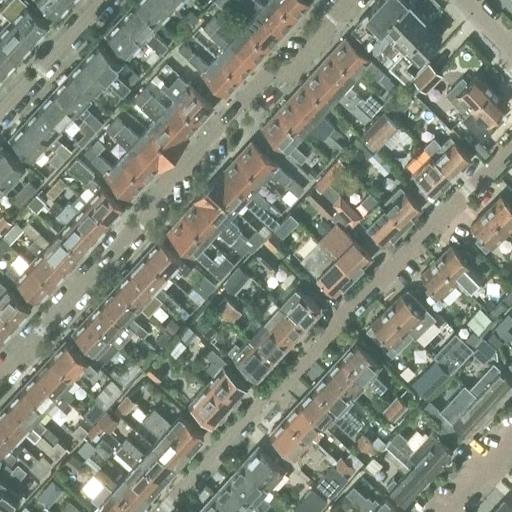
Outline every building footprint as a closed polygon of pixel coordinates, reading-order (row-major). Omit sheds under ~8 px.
[(21,0),(8,0),(0,9),(0,10),(10,20),(33,41),(48,24),(39,16),(40,14),(25,0),(21,0),(22,0),(21,0)] [(39,0),(56,16),(70,0),(39,0)] [(136,0),(135,2),(158,22),(172,7),(164,0),(136,0)] [(243,26),(267,49),(281,34),(256,11),(244,0),(240,0),(236,5),(250,18),(243,26)] [(244,0),(256,11),(281,34),(295,19),(274,0),(266,0),(262,5),(256,0),(244,0)] [(274,0),(295,19),(309,4),(304,0),(274,0)] [(377,0),(352,27),(353,28),(365,39),(363,42),(376,54),(381,48),(382,49),(393,36),(416,11),(405,0),(377,0)] [(158,22),(135,2),(120,18),(143,39),(153,49),(159,54),(167,45),(151,30),(158,22)] [(197,18),(189,11),(183,18),(191,25),(197,18)] [(395,59),(428,23),(417,11),(393,36),(382,49),(381,48),(376,54),(383,61),(388,55),(393,60),(395,59)] [(213,14),(207,21),(254,64),(267,49),(243,26),(235,35),(213,14)] [(143,39),(120,18),(106,33),(129,54),(143,39)] [(176,25),(184,32),(191,25),(183,18),(176,25)] [(0,30),(0,39),(18,57),(33,41),(10,20),(0,30)] [(254,64),(207,21),(202,27),(223,47),(215,56),(240,79),(254,64)] [(428,23),(395,59),(388,66),(405,82),(413,73),(401,63),(410,53),(417,61),(440,35),(428,23)] [(390,92),(397,84),(344,36),(330,52),(345,65),(354,74),(361,66),(390,92)] [(18,57),(0,39),(0,68),(4,72),(18,57)] [(97,42),(83,57),(106,79),(113,86),(123,94),(129,88),(112,72),(120,63),(97,42)] [(240,79),(215,56),(207,64),(187,45),(181,51),(201,71),(226,93),(240,79)] [(159,54),(153,49),(145,58),(151,63),(159,54)] [(330,52),(316,66),(331,80),(341,89),(355,102),(357,100),(371,114),(382,102),(371,92),(364,99),(346,83),(354,74),(345,65),(330,52)] [(106,79),(83,57),(68,74),(91,95),(106,79)] [(428,62),(412,79),(426,92),(442,75),(428,62)] [(303,81),(327,104),(335,94),(364,121),(369,115),(355,102),(341,89),(331,80),(316,66),(303,81)] [(91,95),(68,74),(54,89),(77,110),(87,119),(97,128),(102,121),(83,104),(91,95)] [(462,79),(446,95),(465,115),(472,109),(492,89),(477,74),(467,84),(462,79)] [(212,105),(179,75),(168,86),(164,82),(160,86),(174,98),(198,121),(212,105)] [(303,81),(289,96),(335,138),(341,132),(319,112),(327,104),(303,81)] [(113,86),(109,90),(118,99),(123,94),(113,86)] [(198,121),(174,98),(166,107),(144,87),(138,93),(160,113),(185,136),(185,135),(198,121)] [(77,110),(54,89),(39,105),(62,126),(77,110)] [(492,89),(472,109),(492,129),(501,119),(497,114),(507,104),(492,89)] [(146,128),(173,152),(187,137),(185,135),(185,136),(160,113),(138,93),(133,99),(155,119),(146,128)] [(397,117),(410,102),(399,93),(386,108),(397,117)] [(335,138),(289,96),(276,111),(300,133),(307,125),(336,151),(342,144),(335,138)] [(39,105),(25,121),(48,142),(53,147),(59,140),(54,135),(62,126),(39,105)] [(384,110),(364,130),(379,145),(399,125),(384,110)] [(276,111),(262,126),(264,128),(300,161),(306,154),(292,142),(300,133),(276,111)] [(173,152),(146,128),(139,137),(117,116),(111,123),(133,143),(158,166),(159,167),(165,161),(173,152)] [(97,128),(87,119),(80,128),(88,136),(97,128)] [(48,142),(25,121),(10,138),(32,159),(48,142)] [(111,123),(106,128),(128,149),(120,157),(144,180),(158,166),(133,143),(111,123)] [(379,145),(364,130),(352,142),(384,175),(396,163),(379,145)] [(97,136),(83,151),(106,173),(130,195),(144,180),(120,157),(112,166),(96,152),(105,143),(97,136)] [(424,147),(431,155),(436,160),(452,176),(471,158),(450,137),(441,145),(433,137),(424,147)] [(224,171),(248,193),(262,207),(268,200),(254,187),(270,170),(284,184),(291,177),(251,141),(224,171)] [(55,151),(63,158),(71,150),(63,143),(55,151)] [(0,147),(0,174),(9,183),(24,167),(1,146),(0,147)] [(63,158),(55,151),(48,159),(56,167),(63,158)] [(86,201),(108,222),(123,206),(91,177),(93,174),(72,154),(63,164),(94,192),(86,201)] [(452,176),(436,160),(431,155),(413,173),(433,194),(452,176)] [(344,166),(337,159),(314,184),(322,191),(344,166)] [(279,222),(222,169),(208,184),(234,208),(242,200),(272,228),(279,222)] [(0,193),(9,183),(0,174),(0,193)] [(51,184),(60,193),(69,184),(59,175),(51,184)] [(28,179),(18,191),(27,199),(37,187),(28,179)] [(234,208),(208,184),(194,199),(196,201),(247,248),(253,241),(226,217),(234,208)] [(314,184),(304,194),(326,216),(328,214),(336,207),(331,202),(332,201),(322,191),(314,184)] [(400,186),(381,204),(386,209),(402,225),(421,207),(400,186)] [(18,191),(11,198),(20,206),(27,199),(18,191)] [(67,200),(60,206),(94,237),(108,222),(86,201),(76,193),(68,201),(67,200)] [(332,201),(331,202),(336,207),(348,220),(357,211),(340,193),(332,201)] [(402,225),(386,209),(381,204),(371,193),(362,202),(371,211),(361,221),(384,244),(402,225)] [(37,212),(46,203),(36,194),(27,203),(37,212)] [(511,204),(511,206),(501,195),(492,205),(493,206),(487,212),(506,230),(511,224),(511,204)] [(247,248),(196,201),(182,215),(207,238),(214,231),(241,255),(247,248)] [(94,237),(60,206),(55,213),(66,223),(57,232),(80,253),(94,237)] [(273,228),(264,238),(278,253),(288,243),(281,236),(297,219),(289,211),(279,222),(273,228)] [(506,230),(487,212),(482,217),(480,216),(471,226),(481,236),(476,241),(486,250),(506,230)] [(11,222),(2,214),(0,216),(0,232),(1,233),(11,222)] [(207,238),(182,215),(168,231),(220,278),(233,263),(225,256),(218,264),(199,247),(207,238)] [(50,240),(28,220),(22,227),(34,238),(33,239),(66,269),(80,253),(57,232),(50,240)] [(22,228),(16,222),(1,237),(8,244),(22,228)] [(319,241),(352,275),(371,256),(338,223),(319,241)] [(0,252),(8,244),(1,237),(0,238),(0,252)] [(143,255),(167,276),(176,266),(186,275),(191,268),(158,238),(143,255)] [(33,239),(32,239),(28,244),(36,252),(27,262),(52,284),(66,269),(33,239)] [(352,275),(319,241),(301,260),(321,280),(320,281),(321,283),(322,282),(334,293),(352,275)] [(280,260),(265,244),(254,255),(270,270),(280,260)] [(443,255),(437,261),(463,288),(467,291),(483,276),(479,272),(484,266),(466,249),(461,255),(451,245),(442,254),(443,255)] [(52,284),(20,254),(5,270),(37,300),(52,284)] [(129,270),(153,292),(160,299),(176,313),(183,305),(159,284),(167,276),(143,255),(129,270)] [(463,288),(437,261),(432,266),(430,265),(421,275),(431,285),(426,290),(436,299),(451,284),(456,289),(461,290),(463,288)] [(223,283),(234,293),(250,276),(239,266),(223,283)] [(129,270),(115,285),(138,307),(146,314),(160,299),(153,292),(129,270)] [(215,286),(203,275),(192,287),(204,298),(215,286)] [(0,311),(14,325),(29,308),(0,281),(0,311)] [(280,303),(304,325),(320,307),(297,286),(297,285),(293,281),(285,289),(289,293),(280,303)] [(115,285),(101,301),(124,323),(133,331),(142,339),(149,331),(130,314),(138,306),(115,285)] [(511,287),(501,299),(508,305),(511,300),(511,287)] [(393,304),(387,310),(407,329),(413,334),(416,337),(436,318),(407,289),(402,295),(402,294),(392,303),(393,304)] [(209,299),(233,321),(241,311),(218,290),(209,299)] [(124,323),(101,301),(86,316),(110,338),(118,346),(133,331),(124,323)] [(263,305),(256,313),(264,320),(288,343),(304,325),(280,303),(271,312),(263,305)] [(479,306),(467,321),(479,332),(492,317),(479,306)] [(372,325),(367,330),(392,355),(413,334),(407,329),(387,310),(382,316),(380,314),(371,324),(372,325)] [(0,339),(14,325),(0,311),(0,339)] [(511,317),(508,314),(500,323),(506,328),(511,322),(511,317)] [(110,338),(86,316),(73,331),(105,361),(111,355),(118,346),(110,338)] [(216,330),(202,317),(195,324),(209,337),(216,330)] [(181,326),(174,319),(163,330),(171,337),(181,326)] [(288,343),(264,320),(248,337),(273,359),(288,343)] [(196,332),(186,323),(180,331),(189,339),(196,332)] [(506,328),(500,323),(493,331),(499,337),(506,328)] [(155,339),(163,346),(171,337),(163,330),(155,339)] [(273,359),(248,337),(240,346),(236,342),(228,351),(233,355),(257,376),(273,359)] [(473,349),(461,337),(439,360),(451,372),(473,349)] [(49,357),(72,378),(81,368),(90,376),(96,370),(64,340),(49,357)] [(355,341),(341,357),(366,381),(374,388),(379,393),(387,385),(374,373),(380,365),(355,341)] [(484,341),(472,354),(484,364),(489,359),(496,351),(484,341)] [(206,384),(230,406),(247,387),(225,367),(228,363),(212,348),(206,355),(212,361),(206,368),(214,375),(206,384)] [(72,378),(49,357),(35,372),(58,393),(67,402),(74,394),(65,386),(72,378)] [(327,372),(352,396),(361,387),(371,396),(375,393),(372,390),(374,388),(366,381),(341,357),(327,372)] [(141,367),(131,358),(118,373),(119,374),(116,377),(125,385),(141,367)] [(476,395),(490,407),(511,383),(511,378),(501,368),(500,368),(497,365),(497,366),(489,359),(484,364),(465,385),(476,395)] [(154,362),(145,371),(156,381),(164,372),(154,362)] [(58,393),(35,372),(21,387),(44,408),(53,399),(62,407),(67,402),(58,393)] [(352,396),(327,372),(312,387),(313,388),(338,411),(357,429),(363,422),(344,404),(352,396)] [(409,382),(428,400),(437,390),(418,372),(409,382)] [(111,378),(94,397),(105,408),(123,389),(111,378)] [(230,406),(206,384),(189,402),(214,424),(230,406)] [(44,408),(21,387),(7,402),(30,423),(53,445),(58,440),(60,438),(36,416),(44,408)] [(299,402),(324,426),(332,417),(351,435),(357,429),(338,411),(313,388),(312,387),(299,402)] [(135,401),(127,393),(116,404),(125,412),(135,401)] [(390,403),(401,413),(409,405),(398,395),(390,403)] [(431,402),(424,409),(441,425),(453,435),(459,428),(465,434),(490,407),(476,395),(458,414),(455,410),(448,418),(431,402)] [(94,398),(80,413),(91,424),(105,408),(94,398)] [(0,409),(0,425),(15,439),(24,430),(56,459),(66,447),(58,440),(53,445),(30,423),(7,402),(0,409)] [(324,426),(299,402),(285,417),(310,441),(317,447),(320,443),(318,441),(321,438),(317,434),(324,426)] [(401,413),(390,403),(383,410),(394,421),(401,413)] [(149,414),(190,451),(204,435),(180,414),(171,424),(154,408),(149,414)] [(107,410),(97,422),(104,428),(108,432),(118,420),(107,410)] [(153,444),(177,466),(190,451),(149,414),(143,421),(160,436),(153,444)] [(285,417),(271,433),(296,456),(303,449),(319,463),(326,455),(317,447),(310,441),(285,417)] [(97,422),(96,421),(86,432),(95,439),(104,428),(97,422)] [(79,438),(86,431),(86,428),(79,422),(70,431),(79,438)] [(15,439),(0,425),(0,453),(10,463),(16,457),(14,454),(22,446),(15,439)] [(434,430),(408,457),(414,462),(427,475),(452,448),(449,445),(456,438),(453,435),(441,425),(436,431),(434,430)] [(408,440),(399,431),(390,440),(407,456),(415,448),(407,441),(408,440)] [(362,432),(355,440),(366,450),(368,448),(373,443),(373,442),(371,440),(362,432)] [(177,466),(153,444),(144,453),(127,437),(121,443),(139,459),(163,481),(177,466)] [(96,446),(86,438),(76,449),(85,457),(96,446)] [(373,442),(373,443),(381,451),(381,450),(386,445),(378,438),(373,442)] [(408,457),(407,456),(390,440),(386,445),(381,450),(405,472),(397,481),(393,477),(386,485),(390,488),(389,488),(403,501),(427,475),(414,462),(408,457)] [(163,481),(139,459),(121,443),(115,451),(132,467),(125,474),(149,496),(163,481)] [(243,463),(269,486),(284,469),(259,446),(243,463)] [(36,459),(48,469),(51,466),(51,462),(42,453),(36,459)] [(82,462),(72,453),(63,463),(73,472),(82,462)] [(355,468),(341,456),(335,463),(348,476),(355,468)] [(48,469),(36,459),(28,468),(39,478),(48,469)] [(0,468),(0,482),(12,467),(6,462),(0,468)] [(333,462),(315,482),(330,496),(348,476),(335,463),(333,462)] [(0,482),(0,511),(6,511),(21,493),(11,487),(23,470),(15,463),(12,467),(0,482)] [(269,486),(243,463),(228,480),(262,511),(270,503),(261,495),(269,486)] [(112,489),(136,511),(149,496),(125,474),(117,483),(100,467),(93,474),(103,483),(104,482),(112,489)] [(261,511),(262,511),(228,480),(213,497),(230,511),(261,511)] [(51,482),(43,491),(55,501),(63,492),(51,482)] [(134,511),(136,511),(112,489),(104,482),(103,483),(90,497),(98,504),(106,511),(134,511)] [(312,486),(293,506),(298,511),(299,511),(314,511),(326,499),(312,486)] [(365,511),(401,511),(385,497),(380,502),(375,498),(373,500),(369,496),(367,498),(354,486),(346,494),(365,511)] [(199,511),(230,511),(213,497),(199,511)] [(491,511),(511,511),(511,504),(505,498),(491,511)] [(69,511),(83,511),(69,499),(63,506),(69,511)]
